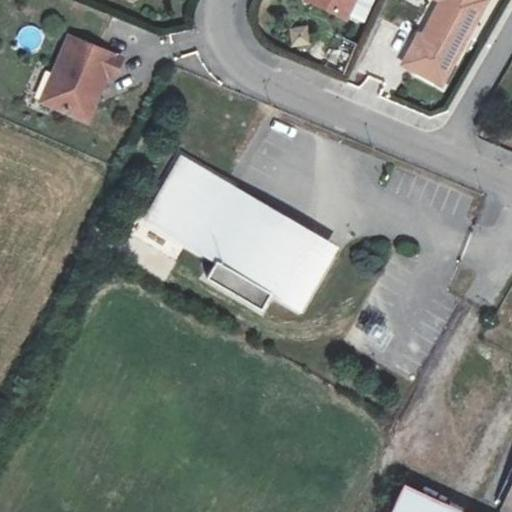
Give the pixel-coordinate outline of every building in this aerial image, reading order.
[(313,0),(314,9),(344,23),(354,0),(313,0)] [(485,6),(474,0),(434,0),(433,2),(439,5),(420,42),(416,39),(400,68),(438,89),(456,59),(485,6)] [(17,42),(32,51),(42,34),(28,25),(17,42)] [(179,70),(205,69),(204,30),(171,31),(172,51),(179,50),(179,70)] [(62,46),(42,97),(47,99),(41,113),(82,129),(100,82),(107,85),(115,66),(62,46)] [(47,99),(42,97),(37,112),(41,113),(47,99)] [(218,180),(182,161),(173,174),(165,179),(160,185),(156,191),(154,199),(154,204),(154,213),(147,223),(212,260),(202,276),(256,308),(265,293),(294,309),(326,250),(269,219),(267,224),(250,215),(252,208),(243,194),(232,186),(226,191),(218,186),(218,180)] [(511,511),(511,468),(492,511),(455,511),(399,486),(387,511),(511,511)]
